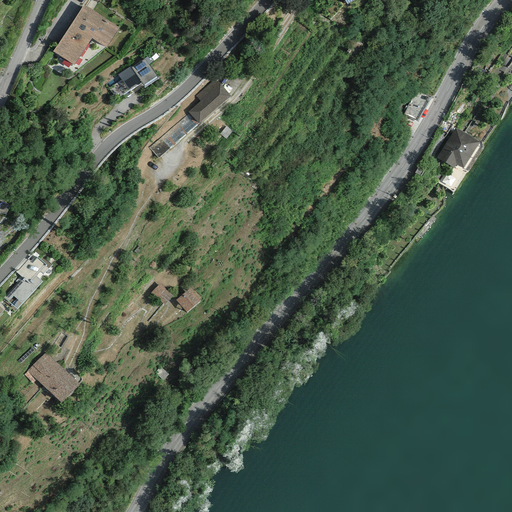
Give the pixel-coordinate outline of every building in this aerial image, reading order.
[(119,29),(84,6),(54,51),(74,64),(91,37),(107,48),(119,29)] [(134,71),(108,88),(116,99),(141,82),(144,87),(157,78),(144,59),(131,67),(134,71)] [(202,102),(161,137),(170,147),(228,96),(214,81),(197,96),(202,102)] [(404,114),(419,121),(430,98),(416,91),(404,114)] [(477,143),(455,130),(439,157),(453,166),(456,162),(463,167),(477,143)] [(24,297),(40,279),(32,271),(15,289),(24,297)] [(171,296),(160,285),(153,293),(164,304),(171,296)] [(198,301),(189,290),(177,300),(186,311),(198,301)] [(45,355),(30,371),(61,401),(76,384),(45,355)]
